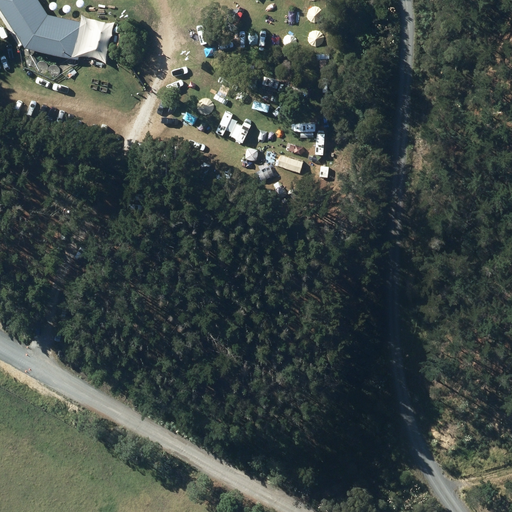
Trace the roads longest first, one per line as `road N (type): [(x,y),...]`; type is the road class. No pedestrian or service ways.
road 1 (unclassified): [(472,511),(412,421),(370,267),(398,0)]
road 2 (unclassified): [(306,511),(0,339)]
